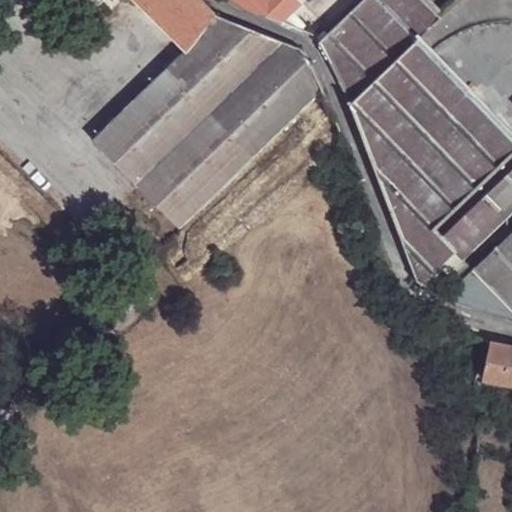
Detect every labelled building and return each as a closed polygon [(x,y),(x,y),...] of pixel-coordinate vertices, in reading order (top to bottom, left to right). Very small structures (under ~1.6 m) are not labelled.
[(136,0),(183,47),(215,14),(201,0),(136,0)] [(277,22),(289,10),(299,2),(296,0),(236,0),(245,6),(277,22)] [(338,81),(349,103),(419,37),(442,16),(426,0),(359,0),(327,31),(316,41),(325,54),(338,81)] [(277,22),(300,30),(304,25),(289,10),(277,22)] [(180,228),(322,91),(301,47),(215,14),(183,47),(94,139),(140,187),(180,228)] [(313,38),(316,41),(327,31),(323,29),(313,38)] [(435,294),(511,222),(511,135),(419,37),(349,103),(416,280),(435,294)] [(441,299),(511,321),(511,222),(435,294),(441,299)] [(511,344),(490,339),(483,377),(511,383),(511,344)]
